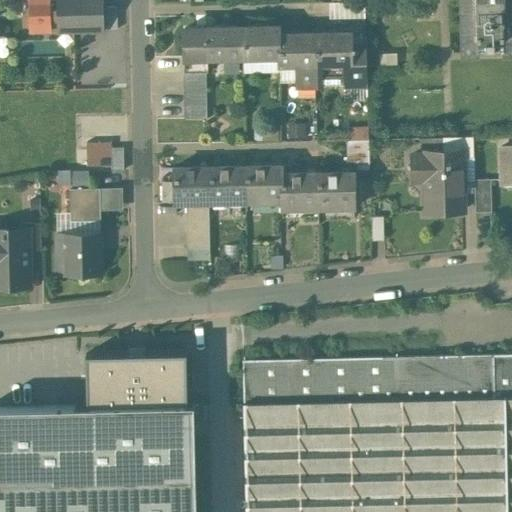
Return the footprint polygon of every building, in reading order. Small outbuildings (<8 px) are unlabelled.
[(48,0),(28,0),(30,27),(50,26),(48,0)] [(103,0),(56,0),(57,31),(104,30),(103,0)] [(511,0),(459,0),(461,47),(480,46),(479,41),(502,40),(503,45),(511,45),(511,0)] [(117,29),(117,7),(105,8),(106,29),(117,29)] [(279,26),(242,27),(243,57),(278,56),(278,64),(279,64),(278,34),(279,34),(279,26)] [(206,28),(205,28),(184,28),(184,57),(184,58),(206,58),(207,58),(208,58),(243,57),(242,27),(206,28)] [(352,46),(351,33),(314,34),(315,64),(352,63),(352,46)] [(279,34),(278,34),(279,64),(295,64),(315,64),(314,34),(279,34)] [(352,63),(315,64),(315,85),(366,84),(365,45),(352,46),(352,63)] [(206,58),(184,58),(184,57),(183,57),(183,72),(206,71),(206,72),(208,72),(207,58),(206,58)] [(315,85),(315,64),(295,64),(295,85),(315,85)] [(206,72),(206,71),(183,72),(183,83),(206,83),(206,72)] [(206,94),(206,83),(183,83),(183,95),(206,94)] [(206,106),(206,94),(183,95),(183,106),(206,106)] [(207,117),(206,106),(183,106),(184,118),(207,117)] [(459,136),(443,137),(443,151),(460,151),(459,136)] [(473,157),(472,136),(459,136),(460,151),(460,158),(461,158),(473,157)] [(368,139),(346,140),(346,162),(357,162),(357,168),(369,168),(368,139)] [(511,146),(499,147),(500,179),(511,179),(511,146)] [(123,170),(123,147),(111,147),(111,170),(123,170)] [(443,151),(425,152),(426,211),(462,210),(461,158),(460,158),(460,151),(443,151)] [(282,173),(282,165),(245,166),(246,200),(280,200),(281,208),(282,208),(281,173),(282,173)] [(245,166),(208,167),(208,197),(208,201),(209,202),(246,200),(245,166)] [(74,167),(73,178),(90,179),(90,169),(74,167)] [(208,197),(208,167),(173,167),(173,198),(208,197)] [(318,207),(317,172),(282,173),(281,173),(282,208),(318,207)] [(354,172),(317,172),(318,207),(355,206),(354,172)] [(490,178),(474,179),(475,211),(491,211),(490,178)] [(99,187),(69,188),(70,220),(100,220),(99,187)] [(208,201),(186,201),(186,213),(209,213),(209,202),(208,201)] [(209,224),(209,213),(186,213),(186,224),(209,224)] [(383,240),(383,216),(371,216),(372,240),(383,240)] [(41,250),(40,222),(24,223),(24,229),(27,229),(27,250),(41,250)] [(209,236),(209,224),(186,224),(186,236),(209,236)] [(24,229),(0,229),(0,286),(28,285),(27,250),(27,229),(24,229)] [(100,232),(56,232),(57,274),(101,273),(100,232)] [(209,236),(186,236),(186,248),(209,247),(209,236)] [(209,247),(186,248),(186,260),(209,259),(209,247)] [(307,304),(364,300),(364,291),(306,294),(307,304)] [(87,353),(88,405),(187,403),(185,351),(87,353)] [(511,511),(511,353),(492,354),(493,404),(501,404),(503,511),(511,511)] [(492,354),(243,360),(246,511),(503,511),(501,404),(493,404),(492,354)] [(88,405),(0,407),(0,511),(195,511),(193,403),(187,403),(88,405)]
